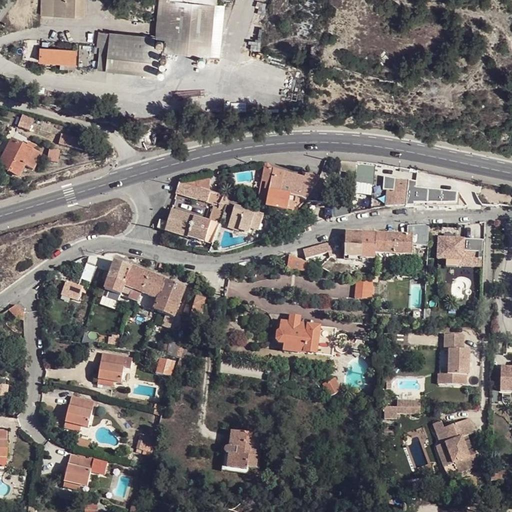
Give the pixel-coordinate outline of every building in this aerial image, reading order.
[(42,0),(42,11),(86,12),(87,3),(87,0),(42,0)] [(157,0),(154,35),(161,36),(160,50),(219,58),(225,5),(218,4),(218,0),(157,0)] [(158,73),(160,50),(161,36),(154,35),(99,30),(97,44),(100,46),(98,67),(158,73)] [(41,44),(40,56),(60,59),(75,60),(76,47),(41,44)] [(60,59),(40,56),(39,63),(60,65),(60,59)] [(0,141),(1,142),(7,123),(13,125),(17,112),(0,106),(0,141)] [(22,112),(19,124),(32,127),(34,115),(22,112)] [(60,133),(59,141),(82,147),(85,140),(60,133)] [(11,136),(0,158),(0,163),(18,173),(24,163),(32,168),(41,152),(34,148),(37,144),(29,139),(26,143),(11,136)] [(49,149),(47,159),(58,162),(60,151),(49,149)] [(369,162),(359,161),(357,179),(375,180),(376,163),(369,162)] [(261,201),(264,206),(268,206),(271,192),(275,169),(266,165),(263,181),(265,182),(264,193),(260,192),(260,195),(261,201)] [(347,167),(347,180),(351,181),(350,187),(355,187),(356,168),(347,167)] [(275,169),(271,192),(293,195),(292,196),(303,198),(307,200),(323,176),(308,173),(307,176),(275,169)] [(197,179),(197,186),(210,190),(210,176),(197,179)] [(410,181),(408,205),(458,203),(459,189),(418,186),(418,180),(410,178),(410,181)] [(410,181),(393,180),(391,204),(408,205),(410,181)] [(168,227),(216,242),(227,210),(229,204),(223,202),(226,195),(218,192),(212,190),(210,190),(197,186),(181,181),(178,192),(222,205),(221,207),(217,206),(212,221),(173,209),(170,220),(168,227)] [(271,192),(268,206),(290,210),(292,196),(293,195),(271,192)] [(265,213),(235,204),(228,228),(239,231),(239,229),(250,232),(251,228),(260,230),(265,213)] [(335,204),(335,214),(330,215),(331,218),(354,213),(352,206),(335,204)] [(160,225),(168,227),(170,220),(162,218),(160,225)] [(378,232),(347,232),(348,245),(347,255),(377,256),(377,251),(378,232)] [(413,253),(413,233),(378,232),(377,251),(413,253)] [(481,238),(439,236),(439,259),(481,260),(481,238)] [(328,242),(304,249),(306,258),(327,253),(331,252),(328,242)] [(120,259),(108,288),(124,294),(127,284),(135,287),(144,291),(162,298),(158,309),(178,317),(189,285),(178,282),(160,274),(140,267),(120,259)] [(291,259),(289,267),(309,271),(311,263),(300,261),(300,264),(291,259)] [(374,298),(374,280),(354,280),(354,298),(374,298)] [(82,288),(64,282),(60,296),(76,302),(82,288)] [(127,284),(124,294),(131,297),(135,287),(127,284)] [(140,301),(144,291),(135,287),(131,297),(140,301)] [(192,321),(202,324),(209,298),(200,295),(192,321)] [(291,321),(283,320),(282,329),(279,330),(278,339),(280,342),(286,342),(307,345),(306,350),(308,351),(318,352),(320,325),(303,322),(291,321)] [(183,345),(184,341),(187,332),(173,329),(171,342),(183,345)] [(465,334),(447,334),(446,349),(451,348),(451,383),(467,384),(468,374),(470,374),(471,349),(465,349),(465,334)] [(110,338),(102,336),(101,343),(116,345),(118,337),(110,336),(110,338)] [(180,355),(183,347),(183,345),(171,342),(168,353),(180,355)] [(286,342),(285,349),(307,352),(308,351),(306,350),(307,345),(286,342)] [(126,357),(101,353),(98,380),(114,383),(121,384),(126,357)] [(184,356),(183,356),(180,364),(187,366),(189,358),(184,356)] [(179,362),(164,357),(159,373),(174,377),(179,362)] [(511,366),(502,366),(502,389),(511,389),(511,366)] [(334,379),(326,383),(333,395),(341,391),(334,379)] [(114,383),(98,380),(97,386),(113,388),(114,383)] [(94,403),(71,398),(69,409),(71,409),(70,414),(67,413),(65,424),(81,427),(89,429),(94,403)] [(471,417),(449,426),(451,430),(445,432),(452,451),(447,453),(451,462),(456,461),(459,470),(480,463),(474,447),(469,449),(464,435),(476,431),(471,417)] [(443,419),(435,422),(443,442),(438,444),(445,464),(451,462),(447,453),(452,451),(445,432),(451,430),(449,426),(446,426),(443,419)] [(81,427),(65,424),(64,428),(79,432),(81,427)] [(231,432),(229,448),(227,448),(225,449),(225,451),(226,454),(228,454),(227,469),(247,472),(247,469),(257,470),(259,459),(261,459),(264,437),(231,432)] [(136,449),(153,453),(158,437),(141,433),(136,449)] [(93,462),(70,457),(68,468),(70,468),(68,474),(66,473),(64,482),(80,486),(87,488),(93,462)] [(80,486),(64,482),(63,487),(79,491),(80,486)]
